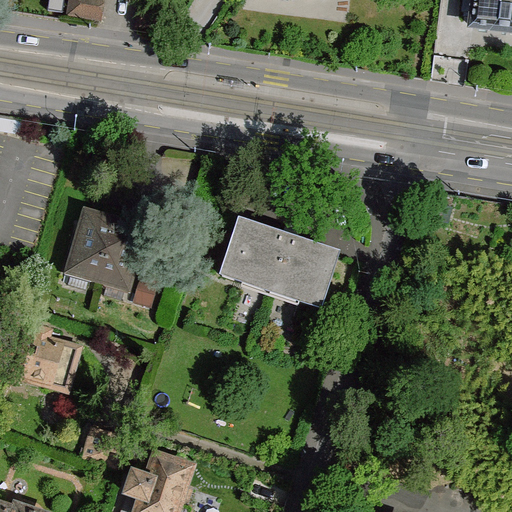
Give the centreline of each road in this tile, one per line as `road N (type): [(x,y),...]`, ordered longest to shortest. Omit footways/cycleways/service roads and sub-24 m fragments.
road 1 (secondary): [(425,103),(0,38)]
road 2 (secondary): [(0,95),(415,165)]
road 3 (residential): [(305,511),(415,165)]
